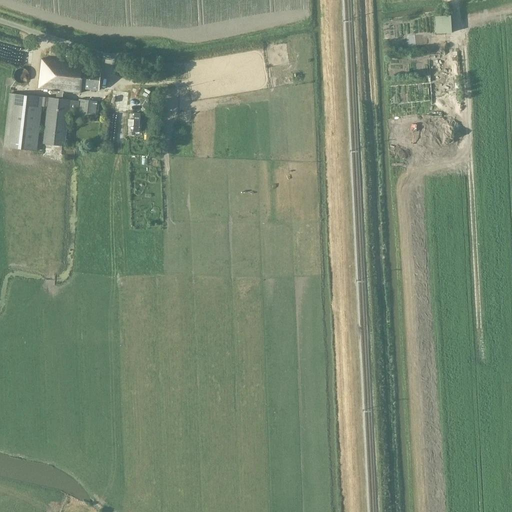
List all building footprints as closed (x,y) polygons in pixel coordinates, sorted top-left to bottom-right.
[(449,14),(433,15),(434,31),(450,30),(449,14)] [(80,93),(81,89),(83,67),(84,63),(41,59),(37,89),(56,91),(63,91),(80,93)] [(83,67),(81,89),(98,91),(101,69),(83,67)] [(47,107),(48,98),(9,93),(3,147),(36,151),(41,106),(47,107)] [(68,110),(77,110),(79,101),(78,101),(70,100),(62,99),(56,98),(48,97),(48,98),(47,107),(43,144),(65,146),(68,110)] [(77,110),(76,113),(95,115),(97,101),(78,99),(78,101),(79,101),(77,110)]
